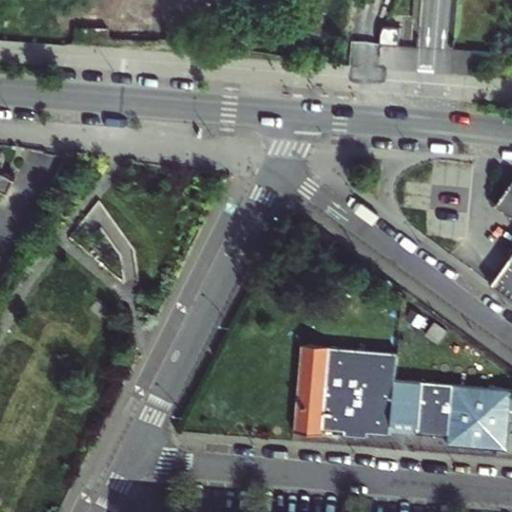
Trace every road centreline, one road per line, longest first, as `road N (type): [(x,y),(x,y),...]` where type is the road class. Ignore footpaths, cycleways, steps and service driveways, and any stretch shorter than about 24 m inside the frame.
road 1 (residential): [(129,461),(511,491)]
road 2 (residential): [(129,461),(279,167)]
road 3 (residential): [(293,113),(0,90)]
road 4 (residential): [(511,336),(279,167)]
road 5 (residential): [(511,132),(293,113)]
